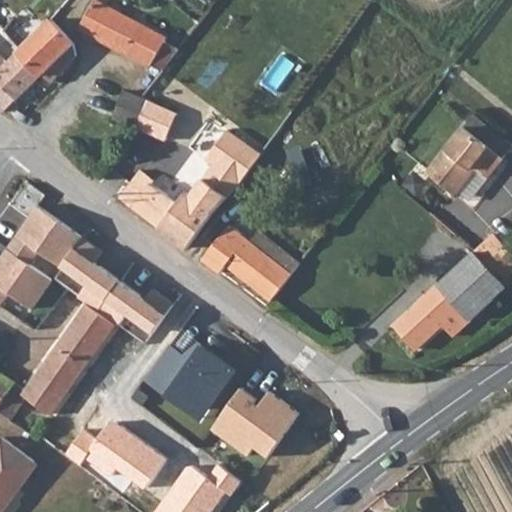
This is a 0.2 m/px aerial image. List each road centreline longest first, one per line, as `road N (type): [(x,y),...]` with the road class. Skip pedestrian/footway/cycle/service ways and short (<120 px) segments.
road 1 (residential): [(19,149),(403,438)]
road 2 (unknown): [(93,203),(118,165),(152,153),(241,213)]
road 3 (secondary): [(403,438),(511,361)]
